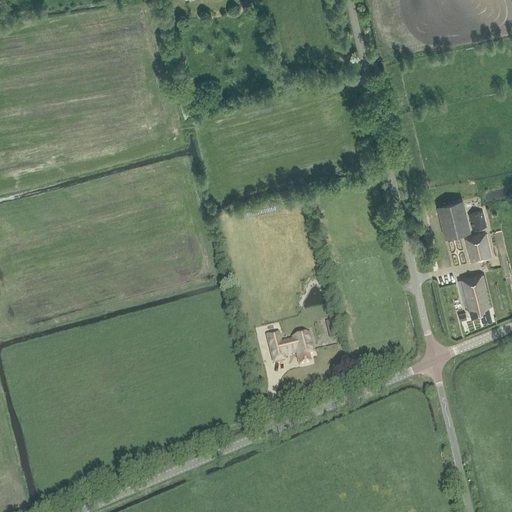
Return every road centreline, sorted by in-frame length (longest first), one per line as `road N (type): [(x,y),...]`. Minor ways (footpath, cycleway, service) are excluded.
road 1 (tertiary): [(84,511),(434,360)]
road 2 (unclassified): [(434,360),(349,0)]
road 3 (unclassified): [(467,511),(434,360)]
